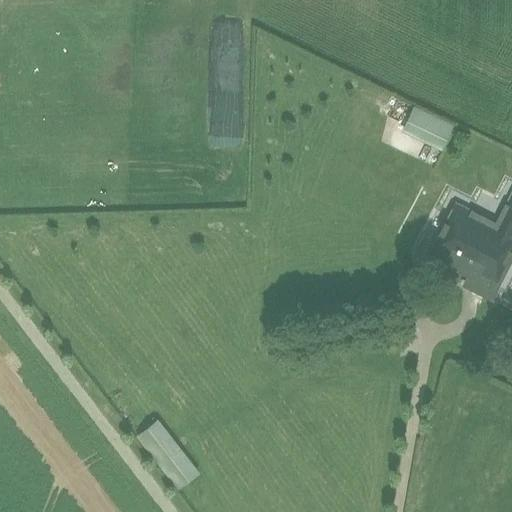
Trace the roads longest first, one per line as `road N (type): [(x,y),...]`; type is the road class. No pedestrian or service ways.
road 1 (unclassified): [(170,511),(0,290)]
road 2 (unclassified): [(426,346),(398,511)]
